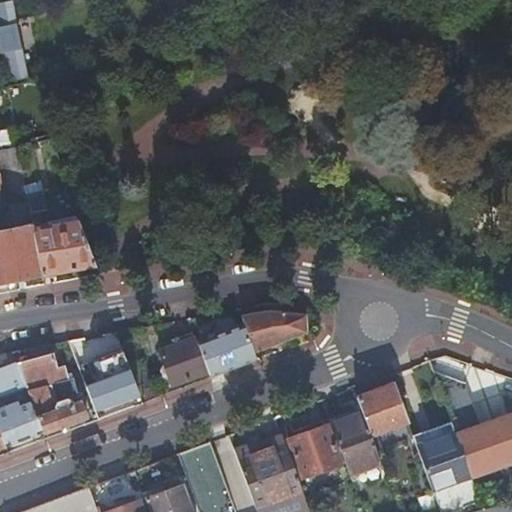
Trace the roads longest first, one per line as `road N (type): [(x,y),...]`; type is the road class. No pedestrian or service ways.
road 1 (residential): [(374,323),(334,357),(0,481)]
road 2 (tertiary): [(374,323),(351,298),(308,275),(231,280),(0,326)]
road 3 (tertiary): [(511,343),(403,315),(374,323)]
